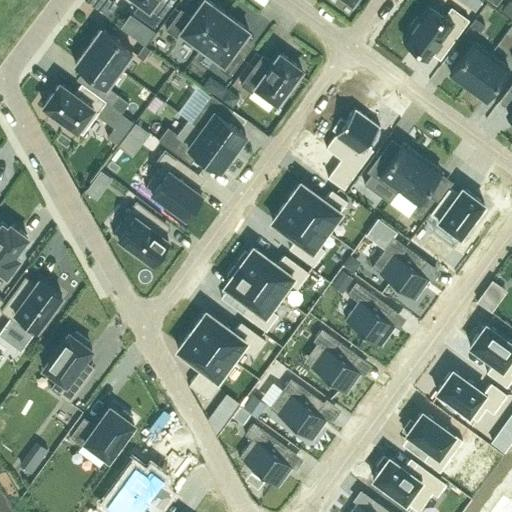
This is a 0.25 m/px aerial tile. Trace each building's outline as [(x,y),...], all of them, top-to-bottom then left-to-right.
[(138,0),(139,1),(132,10),(153,26),(170,1),(168,0),(138,0)] [(180,30),(201,45),(225,12),(209,0),(199,0),(189,15),(179,8),(165,28),(175,36),(180,30)] [(417,21),(408,32),(431,49),(447,27),(456,34),(469,17),(460,10),(456,15),(435,0),(432,0),(424,11),(421,9),(414,18),(417,21)] [(225,12),(201,45),(221,61),(217,66),(228,74),(243,54),(233,47),(247,28),(225,12)] [(154,30),(129,13),(120,26),(145,43),(154,30)] [(470,22),(479,30),(484,23),(474,16),(470,22)] [(118,66),(132,49),(100,26),(87,43),(118,66)] [(472,40),(449,71),(467,84),(490,53),(472,40)] [(118,66),(87,43),(74,61),(106,84),(118,66)] [(142,44),(136,52),(142,57),(149,49),(142,44)] [(283,91),(286,93),(296,80),(293,77),(300,67),(278,50),(271,60),(261,53),(239,82),(250,90),(254,85),(276,101),(283,91)] [(467,84),(485,97),(508,66),(490,53),(467,84)] [(72,92),(57,81),(40,103),(51,111),(49,114),(62,124),(64,121),(74,128),(91,106),(96,109),(103,100),(79,82),(72,92)] [(232,149),(245,132),(225,117),(232,108),(211,92),(191,119),(232,149)] [(117,93),(110,103),(120,110),(127,100),(117,93)] [(336,129),(325,144),(340,155),(327,173),(343,186),(372,146),(365,141),(379,123),(354,105),(344,119),(340,116),(333,126),(336,129)] [(113,126),(107,135),(117,143),(134,120),(124,113),(113,126)] [(135,121),(127,131),(141,141),(149,132),(135,121)] [(232,149),(200,126),(190,141),(167,124),(158,137),(190,161),(197,151),(219,167),(232,149)] [(395,189),(421,154),(402,140),(390,156),(381,149),(367,169),(395,189)] [(201,191),(182,177),(190,166),(164,147),(155,159),(160,163),(145,184),(185,214),(201,191)] [(421,154),(395,189),(396,190),(398,186),(417,199),(410,209),(419,216),(434,196),(424,189),(440,168),(421,154)] [(300,178),(286,197),(326,227),(347,198),(331,186),(324,196),(300,178)] [(448,185),(431,208),(461,230),(471,217),(474,219),(481,209),(484,206),(481,203),(483,200),(461,184),(456,191),(448,185)] [(286,197),(272,217),(296,235),(289,244),(304,256),(326,227),(286,197)] [(158,217),(133,199),(126,209),(132,212),(115,235),(149,260),(165,237),(151,226),(158,217)] [(0,279),(20,252),(15,248),(29,230),(11,217),(9,221),(3,216),(0,220),(0,279)] [(394,253),(381,271),(416,296),(430,277),(421,270),(428,259),(400,239),(391,251),(394,253)] [(253,243),(239,262),(278,291),(300,262),(284,251),(277,260),(253,243)] [(239,262),(225,281),(249,299),(242,309),(257,320),(278,291),(239,262)] [(61,292),(38,275),(24,295),(14,288),(0,307),(0,308),(32,331),(39,321),(43,323),(52,311),(49,308),(61,292)] [(360,300),(347,318),(382,343),(396,324),(386,317),(394,306),(365,285),(357,297),(360,300)] [(483,291),(477,299),(492,310),(498,301),(483,291)] [(206,307),(192,327),(231,356),(253,327),(237,315),(230,325),(206,307)] [(511,339),(485,320),(468,342),(492,360),(486,369),(506,384),(511,374),(511,371),(510,370),(511,367),(511,339)] [(192,327),(177,346),(201,364),(194,373),(210,385),(231,356),(192,327)] [(74,370),(91,346),(86,342),(88,339),(75,329),(73,332),(68,329),(42,364),(57,375),(50,386),(69,400),(85,378),(74,370)] [(326,347),(313,364),(347,390),(362,371),(352,363),(360,353),(331,332),(322,344),(326,347)] [(452,366),(435,388),(476,417),(485,405),(492,410),(506,391),(490,379),(483,389),(452,366)] [(292,376),(271,406),(313,437),(327,417),(318,410),(325,400),(292,376)] [(84,414),(69,433),(81,442),(84,438),(108,455),(133,420),(130,418),(133,414),(123,408),(120,411),(109,403),(95,422),(84,414)] [(409,417),(402,427),(429,447),(423,456),(439,468),(462,437),(421,407),(412,419),(409,417)] [(257,440),(244,458),(255,466),(252,469),(267,480),(269,476),(279,484),(293,464),(283,457),(291,447),(263,426),(254,438),(257,440)] [(144,450),(115,491),(144,511),(153,511),(167,493),(158,486),(170,469),(168,468),(171,465),(160,457),(158,460),(144,450)] [(379,466),(372,475),(399,495),(397,498),(407,506),(410,503),(416,507),(431,487),(436,490),(444,479),(416,459),(409,468),(388,453),(386,456),(383,453),(376,463),(379,466)] [(502,491),(487,511),(511,511),(511,495),(510,498),(502,491)] [(357,500),(347,511),(395,511),(374,497),(366,507),(357,500)]
